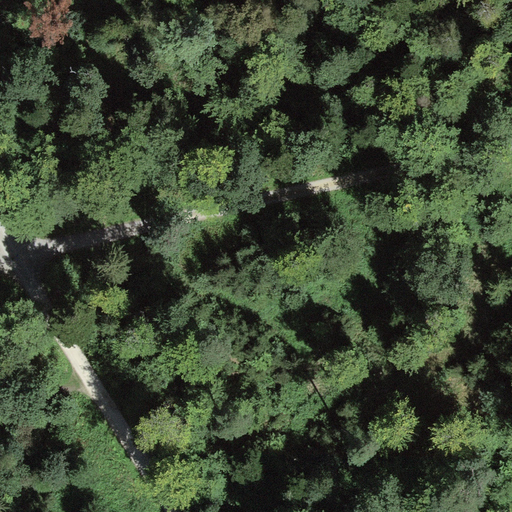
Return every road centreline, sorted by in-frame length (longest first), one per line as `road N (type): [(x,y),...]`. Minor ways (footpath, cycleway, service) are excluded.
road 1 (track): [(0,267),(511,144)]
road 2 (track): [(0,231),(87,380)]
road 3 (track): [(144,470),(295,511)]
